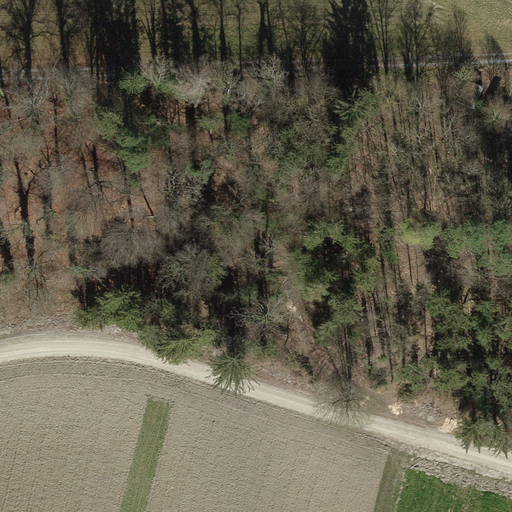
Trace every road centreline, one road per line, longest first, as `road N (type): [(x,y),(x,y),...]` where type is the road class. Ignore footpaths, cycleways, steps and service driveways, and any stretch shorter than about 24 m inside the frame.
road 1 (track): [(511,460),(94,343),(0,350)]
road 2 (track): [(0,67),(511,54)]
